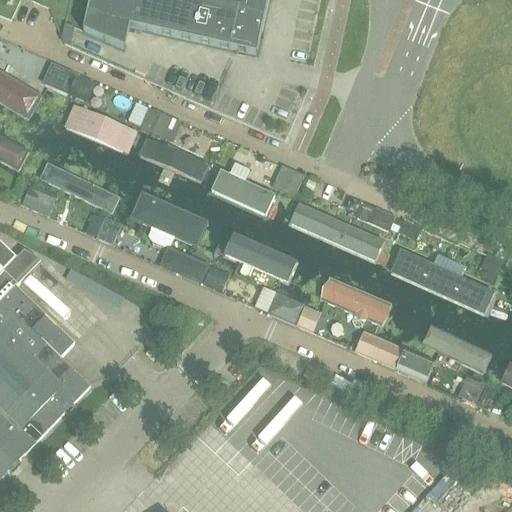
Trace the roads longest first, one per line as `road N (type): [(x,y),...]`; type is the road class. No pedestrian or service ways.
road 1 (residential): [(338,184),(0,30)]
road 2 (unclassified): [(511,438),(241,317)]
road 3 (unclassified): [(56,511),(241,317)]
road 4 (unclassified): [(241,317),(0,205)]
road 5 (residential): [(366,123),(408,168),(511,215)]
road 6 (residential): [(459,237),(338,184)]
road 7 (residential): [(366,123),(412,0)]
